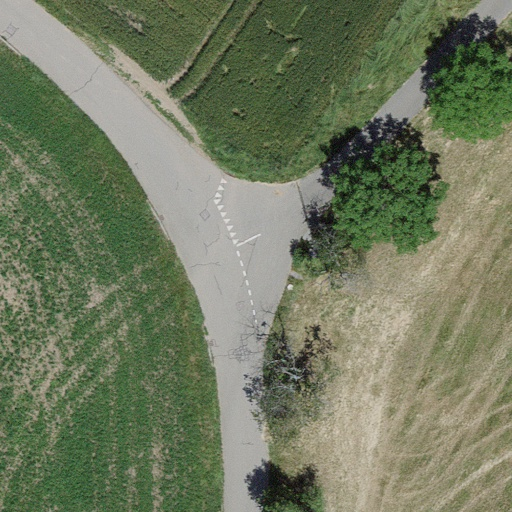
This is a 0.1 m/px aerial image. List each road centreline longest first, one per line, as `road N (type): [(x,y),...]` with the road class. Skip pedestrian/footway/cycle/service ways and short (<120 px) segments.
road 1 (unclassified): [(215,259),(275,229),(337,181),(501,0)]
road 2 (unclassified): [(215,259),(171,180),(112,107),(0,7)]
road 3 (unclassified): [(248,511),(250,467),(215,259)]
